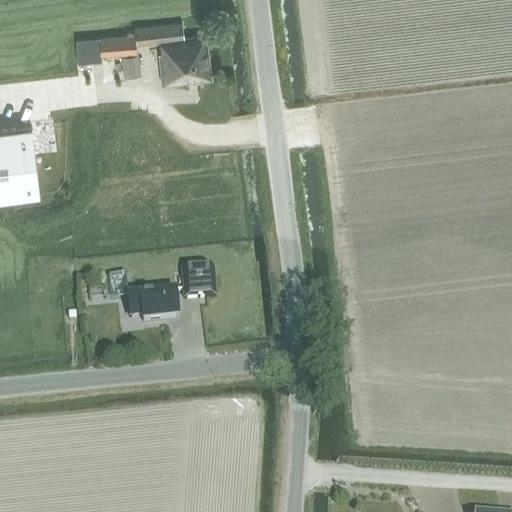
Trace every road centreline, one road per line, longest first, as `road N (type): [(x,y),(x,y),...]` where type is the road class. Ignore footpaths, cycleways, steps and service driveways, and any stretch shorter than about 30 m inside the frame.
road 1 (unclassified): [(305,354),(259,0)]
road 2 (unclassified): [(0,387),(305,354)]
road 3 (unclassified): [(294,511),(305,354)]
